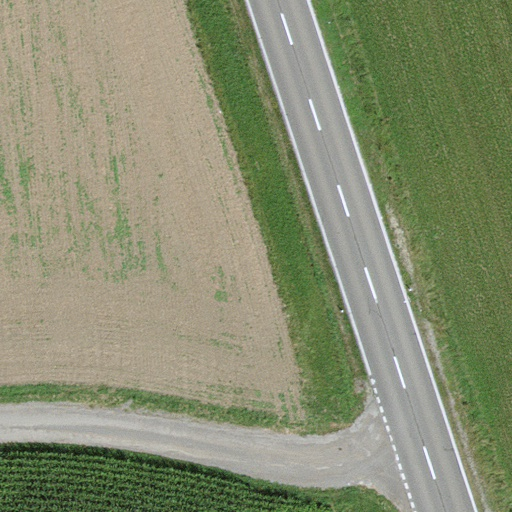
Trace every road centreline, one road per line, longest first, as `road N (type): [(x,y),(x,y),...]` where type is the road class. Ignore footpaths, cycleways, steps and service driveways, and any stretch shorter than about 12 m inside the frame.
road 1 (secondary): [(271,0),(438,511)]
road 2 (track): [(415,447),(281,451),(83,420),(0,423)]
